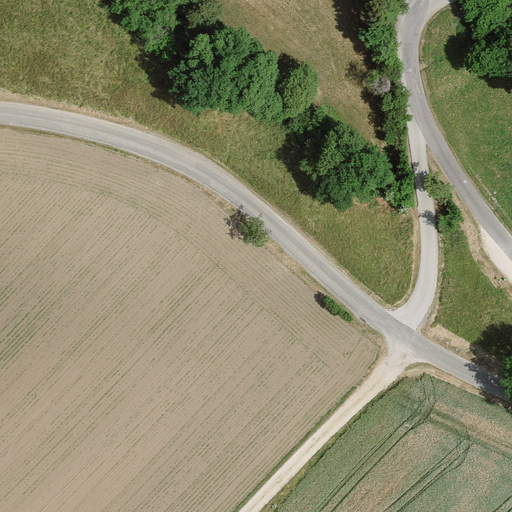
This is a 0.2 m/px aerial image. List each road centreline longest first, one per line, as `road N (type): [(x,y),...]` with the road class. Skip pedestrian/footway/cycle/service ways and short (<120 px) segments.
road 1 (unclassified): [(404,338),(236,185),(137,138),(0,114)]
road 2 (unclassified): [(417,105),(427,288),(404,338)]
road 3 (track): [(252,511),(390,367),(404,338)]
road 4 (unclassified): [(417,105),(511,246)]
road 5 (unclassified): [(404,338),(511,393)]
